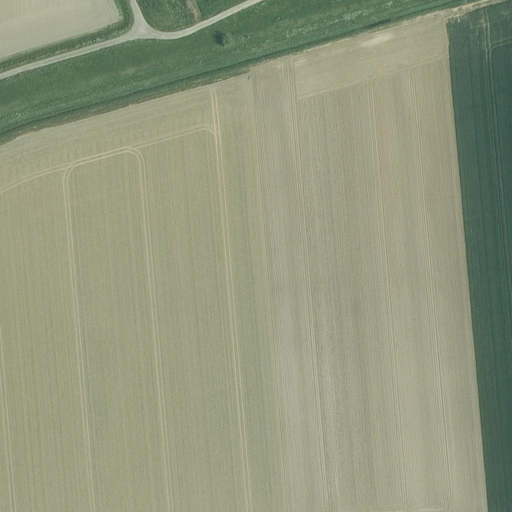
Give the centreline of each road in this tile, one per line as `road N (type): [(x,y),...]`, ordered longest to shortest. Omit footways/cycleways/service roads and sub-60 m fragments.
road 1 (unclassified): [(0,79),(139,36)]
road 2 (unclassified): [(139,36),(174,36),(259,0)]
